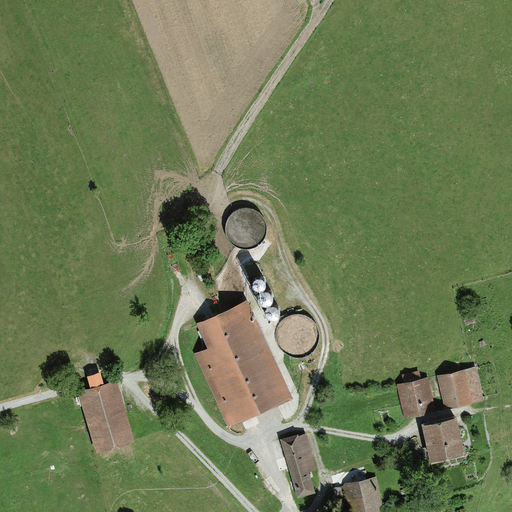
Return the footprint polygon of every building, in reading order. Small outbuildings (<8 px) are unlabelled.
[(235,246),(242,248),(250,248),(257,244),(262,238),(264,230),(263,223),(259,216),(254,211),(246,209),(239,210),(232,213),(227,219),(225,227),(225,234),(229,241),(235,246)] [(248,299),(197,322),(208,346),(193,352),(228,427),(293,397),(248,299)] [(284,354),(293,356),(300,355),(307,352),(311,347),(314,341),(315,334),(313,326),(308,319),(301,315),(293,314),(284,317),(277,323),(273,331),(273,340),(277,348),(284,354)] [(477,367),(438,376),(446,409),(485,399),(477,367)] [(76,391),(95,453),(135,441),(116,380),(103,384),(99,371),(88,375),(92,386),(76,391)] [(429,377),(397,385),(405,417),(437,410),(429,377)] [(457,418),(422,425),(425,442),(430,464),(466,456),(457,418)] [(306,431),(279,439),(296,498),(316,492),(310,470),(317,468),(306,431)] [(384,511),(377,476),(344,484),(349,511),(384,511)]
